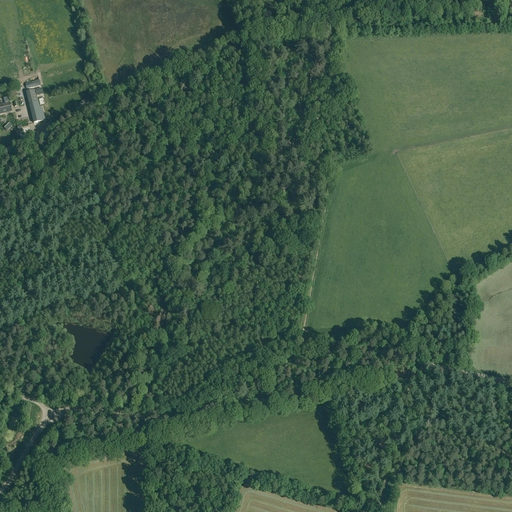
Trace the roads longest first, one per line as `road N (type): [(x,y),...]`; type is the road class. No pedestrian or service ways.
road 1 (unclassified): [(50,417),(74,408),(183,415),(338,350),(401,355),(511,381)]
road 2 (track): [(341,30),(511,26)]
road 3 (track): [(410,382),(373,511)]
